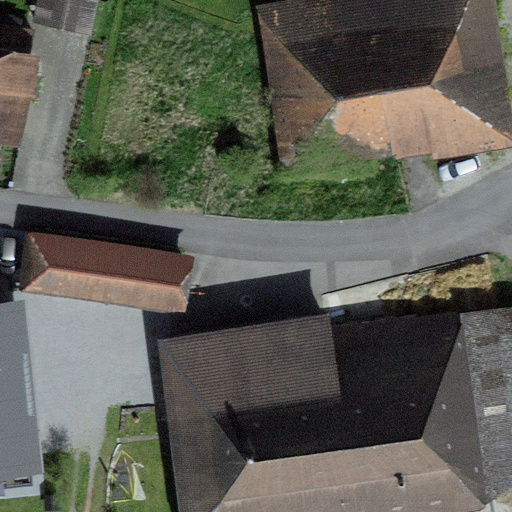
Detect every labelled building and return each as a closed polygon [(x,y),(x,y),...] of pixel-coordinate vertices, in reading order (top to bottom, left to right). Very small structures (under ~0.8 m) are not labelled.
[(107,0),(42,0),(35,32),(97,46),(107,0)] [(496,112),(477,0),(378,0),(280,16),(300,144),(496,112)] [(54,60),(0,47),(0,144),(33,152),(54,60)] [(192,255),(27,227),(17,283),(183,310),(192,255)] [(16,307),(0,309),(0,463),(35,459),(16,307)] [(495,511),(471,309),(166,345),(185,511),(495,511)]
